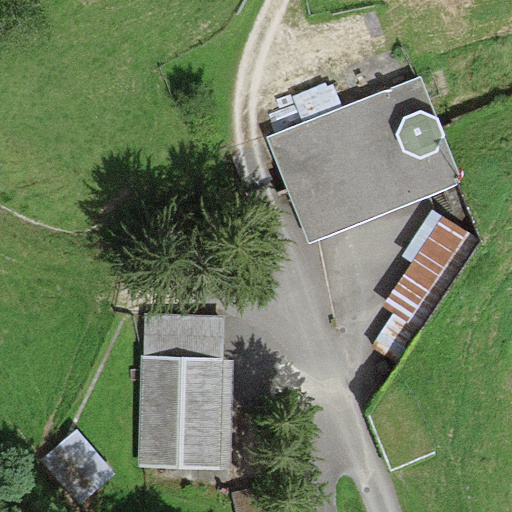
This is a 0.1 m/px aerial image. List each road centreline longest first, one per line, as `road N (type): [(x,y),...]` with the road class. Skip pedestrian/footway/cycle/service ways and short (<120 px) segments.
road 1 (track): [(383,511),(337,313)]
road 2 (track): [(334,511),(328,451),(352,382)]
